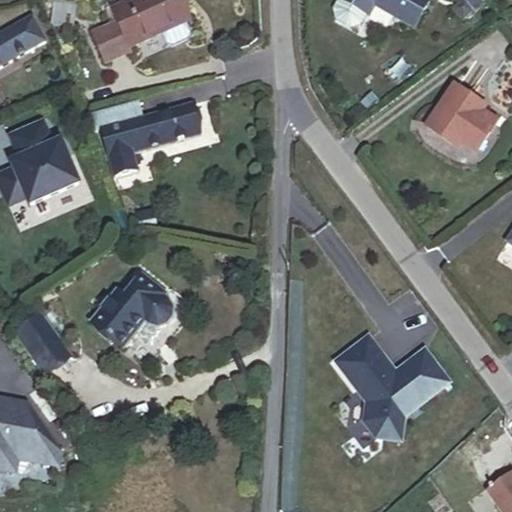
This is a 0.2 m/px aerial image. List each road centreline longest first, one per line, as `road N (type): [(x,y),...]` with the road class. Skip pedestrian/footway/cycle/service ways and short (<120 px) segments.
road 1 (residential): [(282,87),(267,511)]
road 2 (residential): [(282,87),(511,399)]
